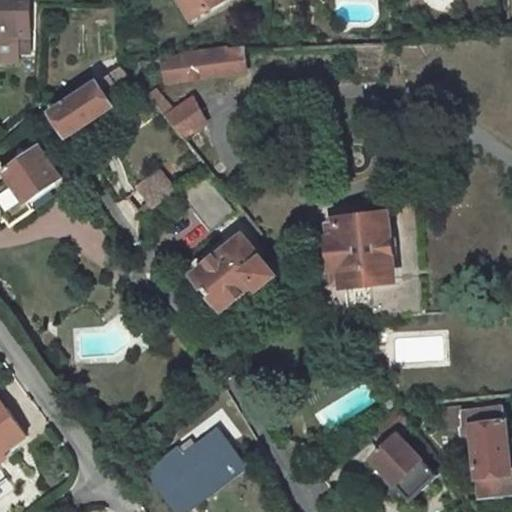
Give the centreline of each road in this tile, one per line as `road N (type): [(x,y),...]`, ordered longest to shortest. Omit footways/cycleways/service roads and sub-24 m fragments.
road 1 (residential): [(311,511),(221,366),(40,111)]
road 2 (residential): [(0,332),(118,493)]
